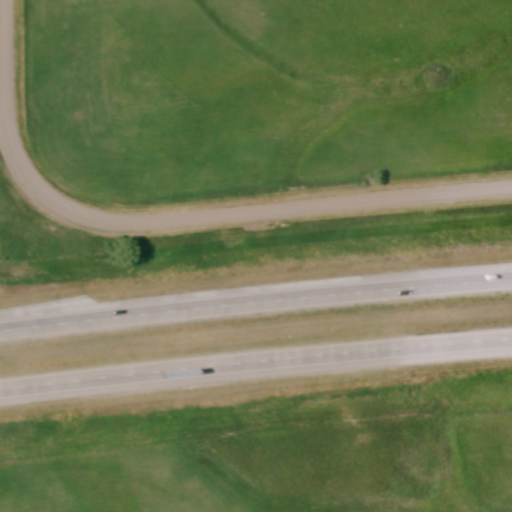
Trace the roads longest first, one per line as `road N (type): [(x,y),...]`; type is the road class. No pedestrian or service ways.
road 1 (residential): [(4,0),(13,147),(49,197),(78,213),(144,226),(511,191)]
road 2 (motorway): [(0,389),(511,337)]
road 3 (motorway): [(511,278),(0,327)]
